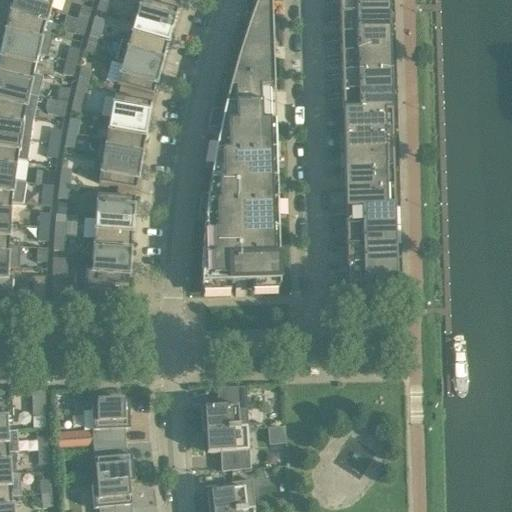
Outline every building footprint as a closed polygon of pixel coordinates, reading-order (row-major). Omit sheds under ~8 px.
[(14,0),(14,2),(49,13),(53,0),(14,0)] [(270,0),(258,0),(255,9),(247,30),(237,62),(228,91),(231,91),(227,108),(227,133),(219,133),(214,155),(209,184),(206,206),(203,235),(201,263),(200,287),(279,284),(274,124),(270,124),(269,90),(273,90),(270,0)] [(388,16),(388,0),(338,0),(339,17),(388,16)] [(135,23),(171,33),(177,11),(142,1),(135,23)] [(43,34),(49,13),(14,2),(7,24),(43,34)] [(78,21),(87,24),(91,10),(82,8),(78,21)] [(339,17),(340,37),(389,35),(388,16),(339,17)] [(91,33),(101,35),(104,22),(95,19),(91,33)] [(87,24),(78,21),(74,35),(83,37),(87,24)] [(129,44),(165,54),(171,33),(135,23),(129,44)] [(43,34),(7,24),(2,47),(38,55),(43,34)] [(101,35),(91,33),(87,46),(97,49),(101,35)] [(390,54),(389,35),(340,37),(341,56),(390,54)] [(121,41),(116,62),(123,64),(159,75),(165,54),(129,44),(121,41)] [(0,68),(33,76),(38,55),(2,47),(0,54),(0,68)] [(70,49),(67,62),(76,65),(80,51),(70,49)] [(390,54),(341,56),(341,75),(390,73),(390,54)] [(76,65),(67,62),(63,76),(73,78),(76,65)] [(159,75),(123,64),(117,86),(152,96),(159,75)] [(0,68),(0,90),(28,97),(33,76),(0,68)] [(78,83),(87,85),(91,72),(81,69),(78,83)] [(391,93),(390,73),(341,75),(342,94),(391,93)] [(87,85),(78,83),(70,114),(80,116),(87,85)] [(57,103),(67,105),(70,91),(60,89),(57,103)] [(0,114),(32,120),(37,100),(28,97),(0,90),(0,114)] [(391,93),(342,94),(342,114),(391,112),(391,93)] [(147,127),(151,104),(114,98),(110,120),(147,127)] [(67,105),(57,103),(54,117),(64,119),(67,105)] [(392,131),(391,112),(342,114),(343,133),(392,131)] [(0,137),(29,142),(32,120),(0,114),(0,137)] [(70,120),(67,134),(77,136),(79,122),(70,120)] [(143,148),(147,127),(110,120),(106,141),(143,148)] [(49,145),(59,147),(61,133),(51,131),(49,145)] [(392,131),(343,133),(343,152),(393,151),(392,131)] [(77,136),(67,134),(65,148),(74,150),(77,136)] [(0,137),(0,159),(17,162),(26,163),(29,142),(0,137)] [(143,148),(106,141),(103,163),(139,169),(143,148)] [(59,147),(49,145),(47,159),(57,160),(59,147)] [(393,170),(393,151),(343,152),(344,171),(393,170)] [(0,159),(0,180),(14,183),(17,162),(0,159)] [(135,191),(139,169),(103,163),(99,185),(135,191)] [(393,170),(344,171),(345,190),(394,189),(393,170)] [(61,172),(59,186),(69,187),(71,173),(61,172)] [(45,173),(43,186),(53,188),(55,174),(45,173)] [(0,180),(0,203),(11,205),(14,183),(0,180)] [(53,188),(43,186),(41,201),(51,202),(53,188)] [(69,187),(59,186),(57,200),(67,201),(69,187)] [(394,208),(394,189),(345,190),(345,210),(394,208)] [(97,197),(96,219),(132,222),(134,200),(97,197)] [(0,225),(10,227),(11,205),(0,203),(0,225)] [(57,204),(56,214),(72,215),(73,205),(57,204)] [(394,208),(345,210),(346,229),(395,227),(394,208)] [(40,215),(39,229),(49,230),(50,216),(40,215)] [(56,217),(55,224),(65,225),(64,239),(74,240),(76,218),(56,217)] [(131,244),(132,222),(96,219),(94,241),(131,244)] [(64,239),(65,225),(55,224),(54,238),(64,239)] [(0,247),(8,248),(10,227),(0,225),(0,247)] [(395,247),(395,227),(346,229),(346,248),(395,247)] [(49,230),(39,229),(38,243),(48,244),(49,230)] [(63,253),(64,239),(54,238),(53,252),(63,253)] [(129,265),(131,244),(94,241),(92,263),(129,265)] [(0,269),(7,270),(8,248),(0,247),(0,269)] [(396,266),(395,247),(346,248),(347,267),(396,266)] [(37,250),(36,264),(46,264),(47,250),(37,250)] [(129,265),(92,263),(92,271),(86,271),(84,291),(111,293),(112,287),(128,288),(129,265)] [(396,266),(347,267),(347,288),(397,286),(396,266)] [(7,270),(0,269),(0,297),(11,299),(12,279),(7,278),(7,270)] [(33,304),(45,304),(46,278),(33,278),(33,304)] [(65,279),(52,279),(52,304),(65,303),(65,279)] [(32,394),(32,419),(46,419),(45,393),(32,394)] [(205,433),(248,430),(248,425),(246,400),(217,402),(218,409),(200,411),(202,434),(205,434),(205,433)] [(91,407),(93,447),(125,445),(125,432),(130,432),(129,406),(124,406),(124,402),(96,403),(96,407),(91,407)] [(7,425),(13,424),(11,404),(0,405),(0,433),(7,433),(7,425)] [(271,442),(286,441),(285,427),(270,428),(271,442)] [(205,433),(205,434),(207,456),(221,455),(222,472),(251,471),(248,430),(205,433)] [(91,431),(61,431),(61,444),(91,444),(91,431)] [(0,433),(0,455),(9,455),(19,454),(17,433),(7,433),(0,433)] [(38,453),(48,452),(47,438),(37,439),(38,453)] [(92,486),(133,483),(131,458),(126,458),(125,445),(93,447),(96,485),(92,485),(92,486)] [(49,466),(48,452),(38,453),(39,467),(49,466)] [(0,455),(0,476),(10,476),(9,455),(0,455)] [(0,499),(11,499),(10,476),(0,476),(0,499)] [(40,482),(41,496),(51,495),(50,481),(40,482)] [(251,511),(255,511),(252,482),(223,486),(224,493),(206,495),(208,511),(251,511)] [(99,511),(98,511),(131,511),(129,484),(134,484),(133,483),(92,486),(94,511),(99,511)] [(53,509),(51,495),(41,496),(43,510),(53,509)] [(0,511),(12,511),(11,499),(0,499),(0,511)]
